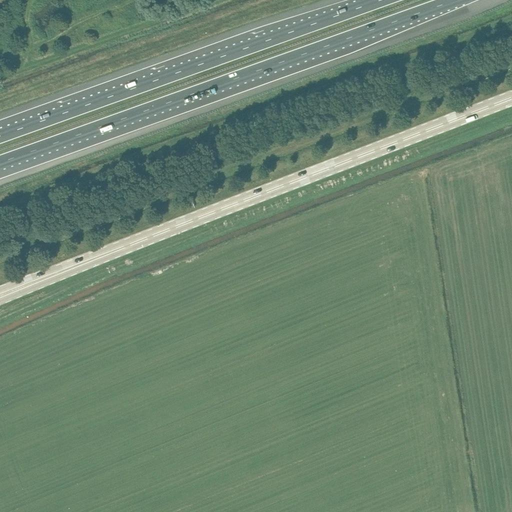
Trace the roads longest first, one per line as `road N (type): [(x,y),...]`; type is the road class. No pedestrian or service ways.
road 1 (secondary): [(0,296),(511,100)]
road 2 (motorway): [(0,162),(454,0)]
road 3 (motorway): [(381,0),(0,135)]
